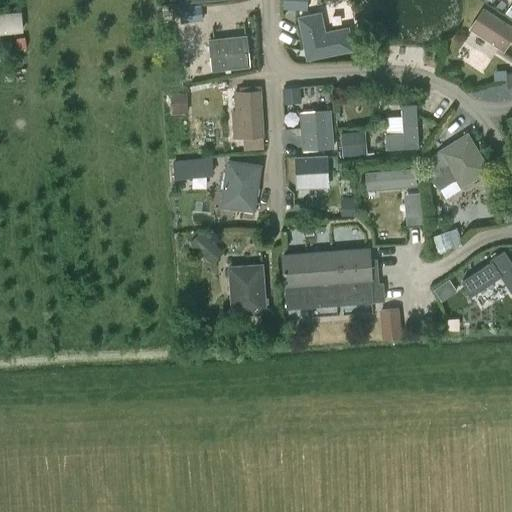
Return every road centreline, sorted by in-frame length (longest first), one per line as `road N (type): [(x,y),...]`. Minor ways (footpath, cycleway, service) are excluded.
road 1 (residential): [(274,72),(410,72),(472,107),(511,178)]
road 2 (residential): [(274,72),(277,228)]
road 3 (residential): [(511,240),(479,243),(445,268),(415,273),(416,307)]
